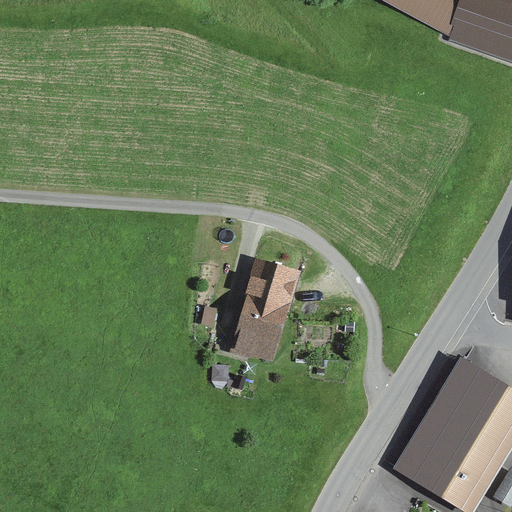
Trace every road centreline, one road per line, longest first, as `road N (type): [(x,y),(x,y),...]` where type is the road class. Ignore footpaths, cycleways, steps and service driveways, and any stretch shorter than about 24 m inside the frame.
road 1 (track): [(0,189),(263,217),(308,235),(346,266),(373,331),(377,386),(390,408)]
road 2 (tertiary): [(329,511),(448,318)]
road 3 (tertiary): [(448,318),(511,216)]
